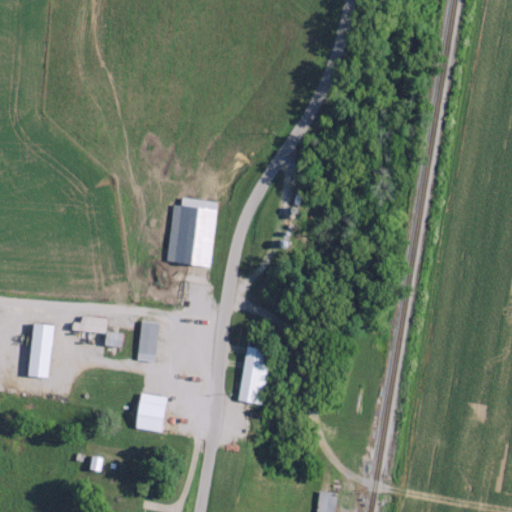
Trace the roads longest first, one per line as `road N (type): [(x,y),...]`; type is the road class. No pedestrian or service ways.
road 1 (tertiary): [(200,511),(243,232),(325,88),(351,0)]
road 2 (residential): [(223,341),(0,341)]
